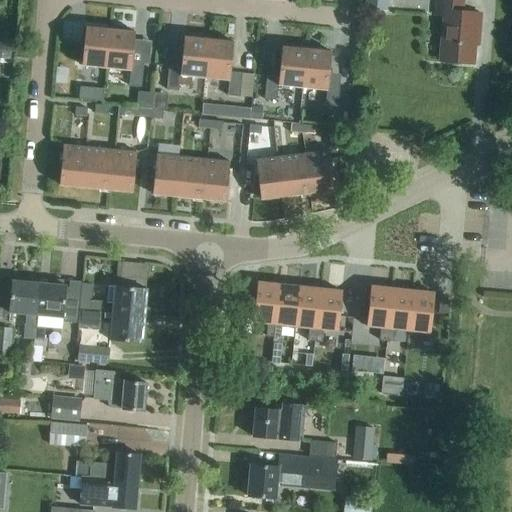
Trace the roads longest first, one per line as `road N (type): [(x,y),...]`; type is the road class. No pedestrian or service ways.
road 1 (residential): [(511,144),(316,242),(210,255)]
road 2 (residential): [(187,511),(210,255)]
road 3 (residential): [(27,230),(47,0)]
road 4 (residential): [(145,0),(333,20)]
road 5 (residential): [(210,255),(27,230)]
